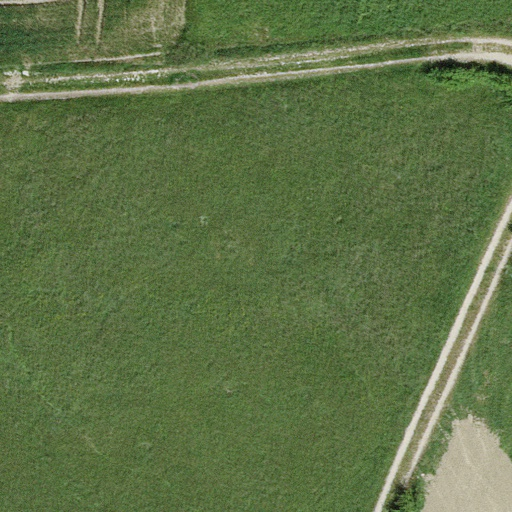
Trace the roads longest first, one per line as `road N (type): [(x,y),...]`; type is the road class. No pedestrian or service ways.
road 1 (track): [(0,89),(511,52)]
road 2 (track): [(511,234),(389,511)]
